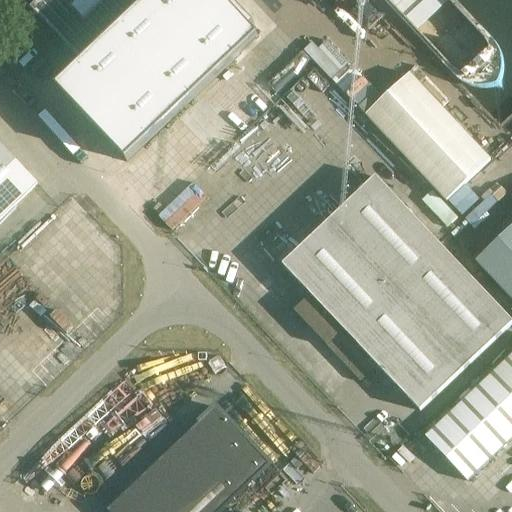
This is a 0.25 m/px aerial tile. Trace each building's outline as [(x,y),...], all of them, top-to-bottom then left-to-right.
[(40,0),(31,9),(81,62),(146,0),(40,0)] [(257,38),(220,0),(149,0),(57,89),(127,162),(257,38)] [(0,145),(0,220),(37,185),(0,145)] [(511,322),(376,178),(283,266),(344,331),(341,334),(332,324),(322,314),(305,330),(315,340),(348,376),(365,360),(356,350),(359,347),(420,412),(511,325),(511,322)] [(511,300),(511,229),(476,263),(511,300)] [(511,356),(426,438),(468,482),(511,439),(511,356)] [(216,408),(169,453),(223,511),(270,465),(216,408)] [(221,511),(223,511),(169,453),(108,511),(107,511),(221,511)]
